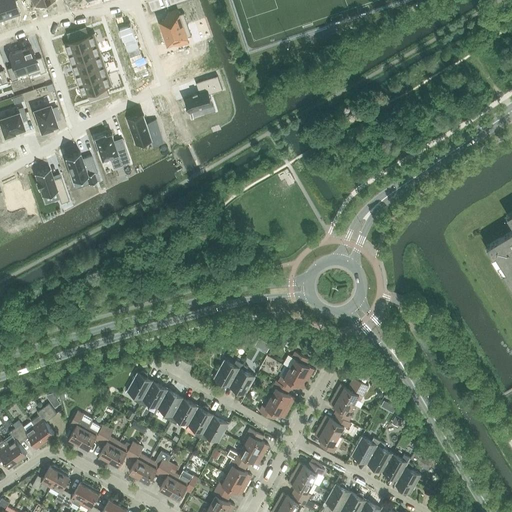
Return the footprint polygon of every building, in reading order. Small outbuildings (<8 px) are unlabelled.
[(2,0),(8,16),(19,12),(14,0),(2,0)] [(161,22),(159,22),(162,31),(164,31),(164,32),(188,24),(184,13),(180,14),(178,9),(169,12),(171,17),(160,21),(161,22)] [(164,33),(163,34),(166,43),(167,43),(168,44),(178,40),(180,46),(189,43),(187,37),(192,36),(188,24),(164,32),(164,33)] [(86,26),(67,32),(70,40),(79,37),(88,34),(86,26)] [(88,34),(79,37),(83,48),(98,43),(98,42),(94,33),(95,32),(94,32),(88,34)] [(70,40),(64,42),(64,43),(68,53),(67,53),(83,48),(79,37),(70,40)] [(98,43),(83,48),(86,58),(102,53),(101,53),(98,43)] [(31,46),(20,50),(27,70),(28,75),(39,71),(40,73),(46,71),(41,56),(36,58),(31,46)] [(83,48),(67,53),(68,53),(71,63),(71,64),(86,58),(83,48)] [(13,66),(7,68),(12,80),(18,78),(16,74),(27,70),(20,50),(9,54),(13,66)] [(180,60),(175,61),(177,67),(176,67),(179,77),(200,69),(195,55),(192,56),(189,50),(178,54),(180,60)] [(102,53),(86,58),(90,69),(105,63),(101,53),(102,53)] [(86,58),(71,64),(72,64),(75,74),(90,69),(86,58)] [(105,63),(90,69),(94,79),(109,74),(108,74),(105,64),(105,63)] [(90,69),(75,74),(79,84),(78,84),(94,79),(90,69)] [(109,74),(94,79),(97,90),(107,87),(113,85),(112,84),(109,74)] [(200,93),(185,98),(190,113),(203,108),(205,114),(215,111),(213,105),(210,94),(223,89),(218,75),(196,82),(200,93)] [(94,79),(78,84),(78,85),(79,85),(82,94),(82,95),(88,93),(97,90),(94,79)] [(97,90),(88,93),(91,101),(109,95),(108,92),(107,87),(97,90)] [(49,105),(35,110),(42,131),(43,130),(44,131),(44,130),(49,128),(49,129),(50,129),(50,128),(51,128),(51,126),(56,125),(55,120),(61,118),(57,106),(51,108),(49,105)] [(18,113),(0,118),(0,120),(5,135),(6,134),(6,135),(7,135),(7,134),(11,133),(12,133),(11,133),(13,132),(12,131),(23,128),(20,121),(27,119),(23,107),(16,109),(18,113)] [(144,114),(128,119),(131,130),(134,129),(138,141),(136,142),(136,143),(161,134),(156,120),(147,123),(144,114)] [(95,137),(94,137),(95,138),(102,159),(110,156),(114,167),(123,164),(123,163),(130,161),(122,138),(115,141),(112,133),(106,135),(106,134),(106,133),(105,134),(96,137),(95,137)] [(67,155),(65,156),(73,180),(86,175),(88,183),(98,180),(97,180),(96,176),(95,172),(97,171),(92,154),(82,158),(80,151),(73,153),(72,153),(67,155)] [(50,168),(35,173),(37,181),(36,181),(38,189),(40,188),(43,196),(57,191),(61,203),(69,200),(61,176),(53,179),(50,168)] [(19,183),(4,189),(8,201),(6,202),(9,209),(11,209),(12,210),(26,205),(29,214),(37,211),(31,192),(23,195),(19,183)] [(511,212),(507,215),(511,222),(511,230),(487,246),(511,286),(511,212)] [(267,342),(263,349),(267,351),(271,345),(267,342)] [(290,368),(309,378),(314,368),(305,363),(308,358),(295,351),(292,356),(296,358),(290,368)] [(230,386),(243,363),(237,360),(234,364),(224,358),(214,377),(217,379),(216,380),(216,383),(221,385),(223,384),(224,383),(230,386)] [(243,363),(230,386),(245,395),(256,376),(246,370),(249,366),(243,363)] [(278,381),(288,387),(290,388),(293,383),(303,388),(309,378),(290,368),(285,377),(281,376),(278,381)] [(140,403),(153,380),(146,376),(147,374),(146,372),(143,370),(141,371),(140,372),(137,371),(127,390),(137,395),(134,400),(140,403)] [(341,383),(335,393),(354,404),(359,394),(363,396),(369,385),(356,378),(351,389),(341,383)] [(153,380),(140,403),(146,406),(149,402),(158,407),(168,388),(153,380)] [(288,387),(278,381),(276,380),(273,385),(277,387),(271,397),(290,407),(295,397),(286,392),(288,387)] [(171,420),(183,397),(168,388),(158,407),(167,412),(165,417),(171,420)] [(336,414),(339,415),(349,420),(352,415),(349,413),(354,404),(335,393),(330,403),(339,408),(336,414)] [(188,424),(199,405),(183,397),(171,420),(177,423),(179,419),(188,424)] [(284,417),(290,407),(271,397),(266,407),(262,405),(259,410),(272,417),(275,412),(284,417)] [(32,420),(47,441),(54,436),(54,435),(53,433),(54,433),(46,421),(57,413),(50,403),(37,412),(39,414),(32,420)] [(201,437),(214,414),(208,411),(209,409),(208,406),(205,405),(203,406),(202,407),(199,405),(188,424),(197,429),(195,434),(201,437)] [(79,443),(92,420),(93,418),(78,410),(71,422),(76,425),(69,438),(79,443)] [(214,414),(201,437),(207,440),(209,436),(219,442),(229,423),(214,414)] [(351,422),(349,420),(339,415),(336,420),(326,414),(320,424),(339,435),(345,425),(348,427),(350,423),(351,422)] [(397,415),(392,423),(398,426),(402,418),(397,415)] [(47,441),(32,420),(24,425),(22,423),(16,427),(23,438),(28,434),(36,446),(37,445),(38,446),(40,446),(47,441)] [(103,424),(102,426),(92,420),(79,443),(89,449),(96,436),(101,439),(108,427),(103,424)] [(334,445),(339,435),(320,424),(315,434),(325,440),(322,445),(334,452),(337,446),(334,445)] [(23,438),(16,427),(10,432),(12,434),(4,440),(19,461),(26,456),(27,455),(26,453),(27,453),(19,441),(23,438)] [(108,427),(101,439),(106,442),(99,455),(109,460),(120,441),(110,436),(113,430),(108,427)] [(242,442),(245,444),(263,454),(269,445),(259,439),(262,434),(250,427),(242,442)] [(351,454),(367,463),(380,440),(374,437),(372,441),(362,435),(351,454)] [(19,461),(4,440),(0,442),(0,454),(1,454),(9,466),(10,465),(11,466),(12,466),(19,461)] [(367,463),(382,471),(393,453),(384,447),(386,443),(380,440),(367,463)] [(131,444),(127,441),(125,444),(120,441),(109,460),(119,466),(126,453),(132,456),(138,444),(133,441),(131,444)] [(140,477),(150,458),(140,453),(144,447),(138,444),(132,456),(137,459),(130,471),(140,477)] [(239,454),(238,453),(235,458),(245,464),(248,459),(258,464),(263,454),(245,444),(239,454)] [(421,446),(416,450),(421,455),(426,451),(421,446)] [(233,457),(235,458),(238,453),(231,449),(228,454),(233,457)] [(171,456),(162,450),(156,461),(150,458),(140,477),(150,482),(157,470),(162,473),(169,461),(171,456)] [(402,458),(393,453),(382,471),(397,480),(408,461),(411,457),(404,454),(402,458)] [(235,458),(233,457),(230,463),(233,464),(228,474),(247,485),(252,475),(242,469),(245,464),(235,458)] [(175,472),(178,466),(169,461),(162,473),(167,476),(160,488),(170,494),(180,475),(175,472)] [(408,461),(397,480),(395,484),(401,487),(400,489),(400,491),(405,494),(407,493),(408,491),(411,493),(421,474),(412,469),(414,464),(408,461)] [(300,462),(294,472),(313,482),(318,472),(321,474),(325,469),(312,462),(309,467),(300,462)] [(51,486),(62,468),(54,464),(53,464),(52,466),(51,465),(44,478),(38,475),(32,486),(39,489),(43,482),(51,486)] [(62,502),(68,491),(63,489),(70,476),(69,475),(70,474),(69,473),(62,468),(51,486),(60,491),(55,499),(62,502)] [(313,482),(294,472),(288,482),(298,487),(295,492),(308,499),(311,494),(307,492),(313,482)] [(192,477),(188,474),(186,478),(180,475),(170,494),(180,499),(187,487),(192,490),(199,478),(193,474),(192,477)] [(225,479),(222,478),(216,487),(228,494),(231,489),(241,495),(247,485),(228,474),(225,479)] [(70,507),(72,503),(79,507),(81,503),(91,485),(84,481),(82,481),(82,482),(80,482),(73,494),(68,491),(62,502),(70,507)] [(334,511),(339,511),(351,491),(346,488),(347,486),(346,484),(343,482),(341,483),(340,485),(336,482),(325,501),(335,507),(333,511),(334,511)] [(95,511),(98,508),(93,505),(100,493),(98,491),(98,490),(98,489),(91,485),(81,503),(89,507),(86,511),(95,511)] [(228,494),(216,487),(213,493),(216,495),(211,504),(224,511),(231,511),(235,505),(225,499),(228,494)] [(359,511),(367,500),(363,498),(364,496),(363,494),(360,492),(358,493),(357,494),(351,491),(339,511),(359,511)] [(308,499),(295,492),(292,497),(283,492),(277,502),(295,511),(296,511),(301,503),(305,504),(308,499)] [(9,511),(5,510),(10,502),(2,497),(0,500),(0,510),(1,511),(0,511),(9,511)] [(114,511),(121,501),(113,497),(112,498),(111,499),(110,498),(103,511),(98,508),(95,511),(114,511)] [(379,511),(382,508),(381,508),(367,500),(359,511),(379,511)] [(127,511),(129,509),(128,508),(129,507),(128,506),(121,501),(114,511),(127,511)] [(295,511),(277,502),(272,511),(295,511)]
